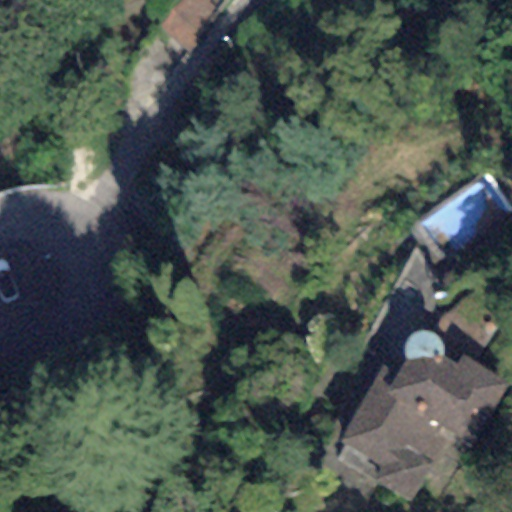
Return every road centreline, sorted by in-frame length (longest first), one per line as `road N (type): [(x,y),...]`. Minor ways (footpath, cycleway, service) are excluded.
road 1 (residential): [(73,231),(255,0)]
road 2 (residential): [(73,231),(97,284),(85,316),(53,331),(0,336)]
